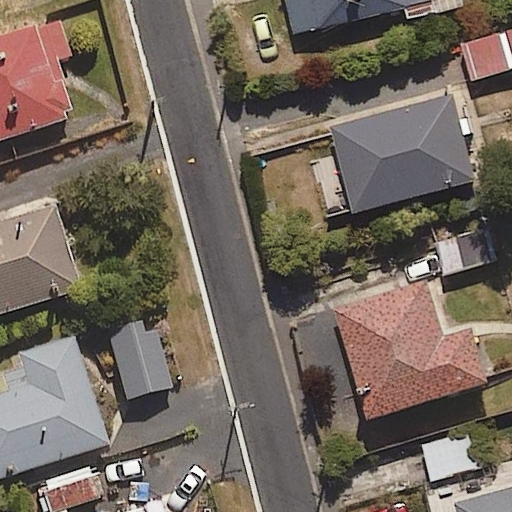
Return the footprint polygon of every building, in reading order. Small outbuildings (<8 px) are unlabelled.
[(472,6),(471,0),(287,0),(297,38),(407,10),(410,21),(472,6)] [(75,58),(63,22),(0,43),(0,146),(79,120),(59,63),(75,58)] [(511,29),(461,46),(473,82),(511,69),(511,29)] [(454,96),(330,129),(352,213),(477,180),(454,96)] [(56,207),(0,222),(0,319),(81,297),(56,207)] [(496,262),(487,224),(438,236),(448,274),(496,262)] [(493,383),(476,330),(447,340),(428,282),(335,312),(363,398),(377,393),(385,418),(493,383)] [(175,390),(156,320),(111,332),(131,403),(175,390)] [(0,480),(112,444),(78,337),(5,361),(15,392),(0,396),(0,480)] [(488,423),(421,442),(432,482),(499,463),(488,423)] [(72,511),(103,499),(90,468),(39,490),(48,511),(72,511)] [(511,511),(511,483),(510,475),(434,496),(438,511),(511,511)] [(167,511),(165,503),(129,511),(167,511)]
